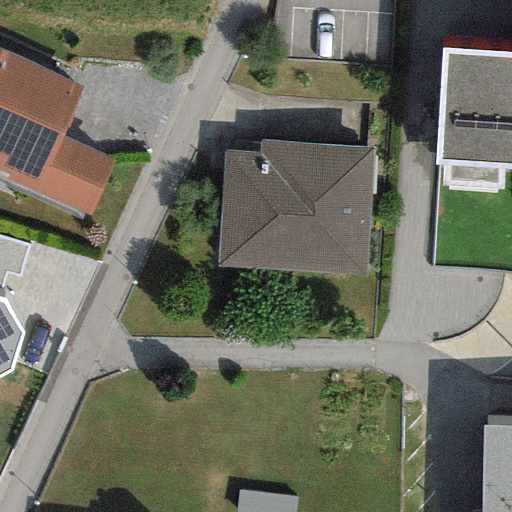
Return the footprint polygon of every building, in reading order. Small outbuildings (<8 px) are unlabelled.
[(84,89),(0,51),(0,161),(14,167),(8,180),(83,214),(108,158),(63,137),(84,89)] [(511,55),(439,51),(431,167),(511,171),(511,55)] [(225,152),(214,264),(360,278),(369,148),(259,138),(257,155),(225,152)] [(25,245),(0,237),(0,283),(3,274),(15,278),(25,245)] [(2,302),(0,301),(0,376),(7,373),(19,335),(2,302)] [(511,511),(511,427),(481,427),(480,511),(511,511)]
